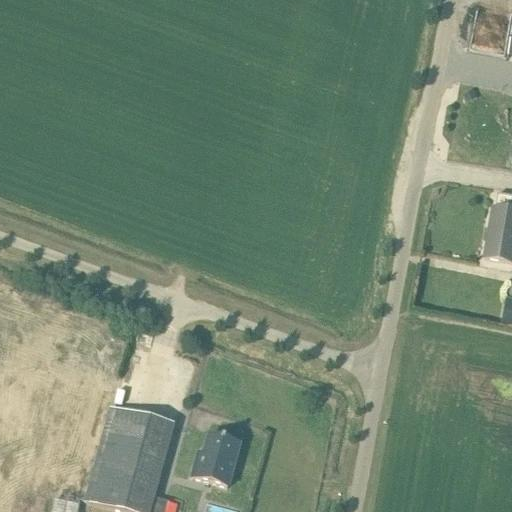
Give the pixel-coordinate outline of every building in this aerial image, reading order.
[(476,99),(472,91),(462,96),(466,104),(476,99)] [(511,199),(496,197),(496,198),(494,211),(492,210),(483,261),(511,266),(511,199)] [(511,299),(508,299),(502,325),(511,326),(511,299)] [(77,511),(100,401),(0,381),(0,511),(77,511)] [(150,511),(174,427),(111,409),(85,504),(114,511),(150,511)] [(205,457),(199,455),(191,482),(227,491),(240,447),(210,438),(205,457)]
